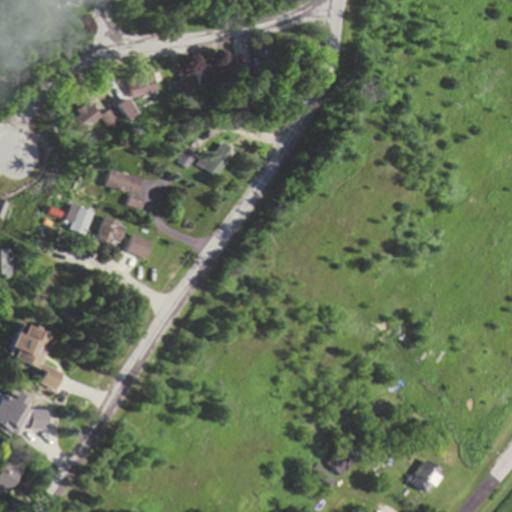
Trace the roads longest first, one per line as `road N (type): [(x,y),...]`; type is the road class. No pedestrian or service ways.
road 1 (residential): [(40,511),(318,90),(333,53),(338,1)]
road 2 (residential): [(338,0),(231,37),(87,63),(0,139)]
road 3 (residential): [(170,311),(116,275),(55,250)]
